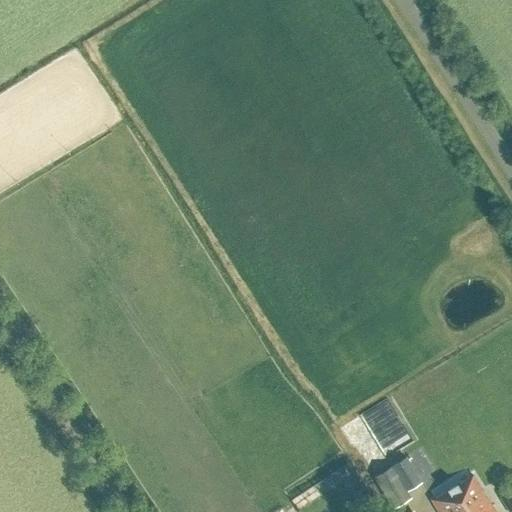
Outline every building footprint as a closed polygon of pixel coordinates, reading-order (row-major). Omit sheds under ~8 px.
[(419,467),(437,463),(432,444),(415,449),(419,467)] [(420,483),(404,458),(389,466),(405,492),(420,483)] [(389,466),(370,478),(389,509),(408,497),(405,492),(389,466)] [(494,511),(471,474),(431,499),(438,511),(494,511)] [(508,511),(511,511),(511,500),(506,491),(499,496),(508,511)]
